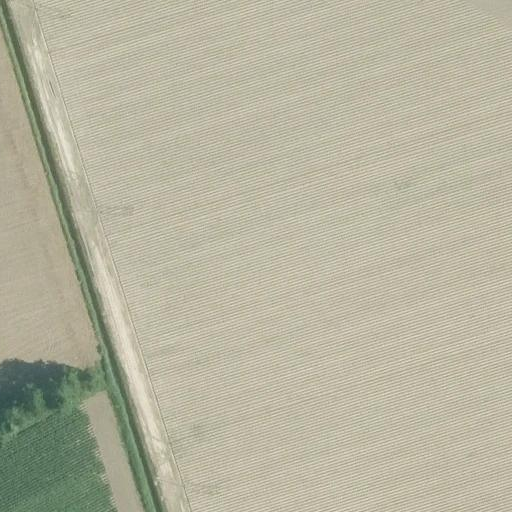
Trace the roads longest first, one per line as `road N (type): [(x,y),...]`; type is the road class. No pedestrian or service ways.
road 1 (track): [(83,355),(31,196)]
road 2 (track): [(133,511),(83,355)]
